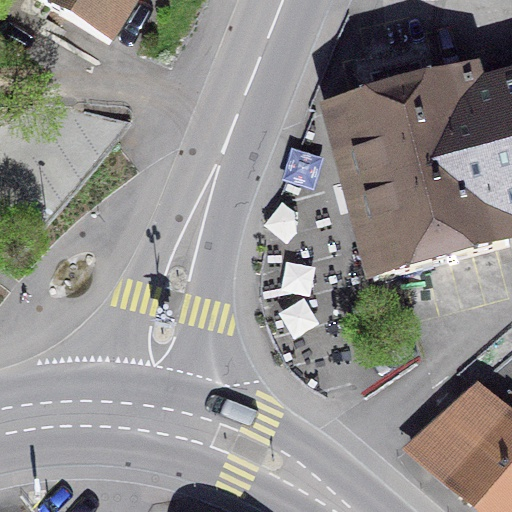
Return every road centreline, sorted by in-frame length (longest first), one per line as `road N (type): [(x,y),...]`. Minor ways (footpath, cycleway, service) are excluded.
road 1 (primary): [(282,0),(225,128),(169,303),(146,417)]
road 2 (primary): [(146,417),(251,447),(349,511)]
road 3 (primary): [(146,417),(89,412),(0,422)]
